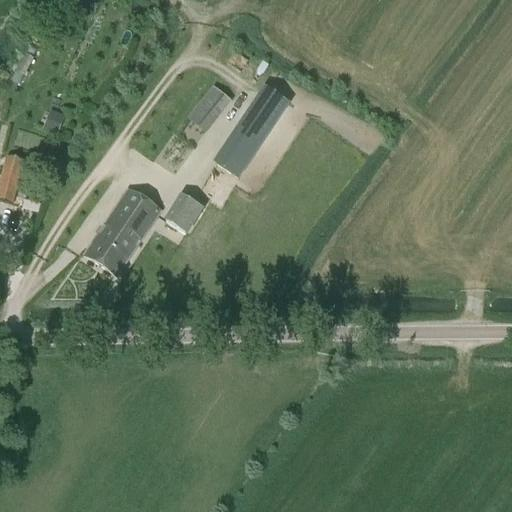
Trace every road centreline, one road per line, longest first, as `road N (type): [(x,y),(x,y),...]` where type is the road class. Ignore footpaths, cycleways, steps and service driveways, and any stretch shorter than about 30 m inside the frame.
road 1 (tertiary): [(511,333),(0,337)]
road 2 (track): [(9,337),(13,305),(65,216),(195,39),(234,0)]
